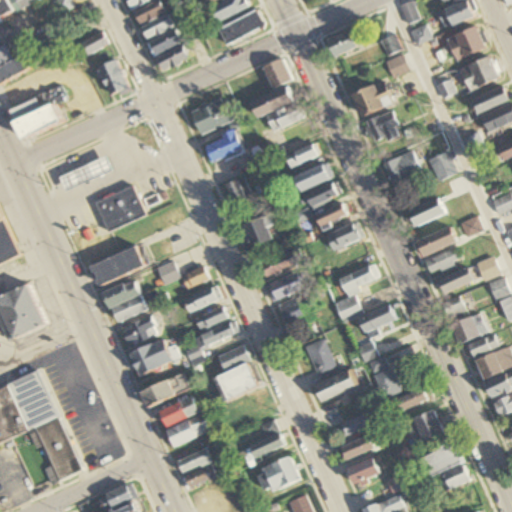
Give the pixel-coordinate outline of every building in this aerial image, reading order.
[(105,154),(58,176),(65,191),(112,169),(105,154)] [(92,202),(106,233),(147,214),(133,184),(92,202)] [(0,257),(9,253),(0,235),(0,257)] [(1,315),(19,351),(49,335),(31,301),(1,315)] [(0,490),(9,511),(87,473),(45,385),(0,407),(0,490)]
